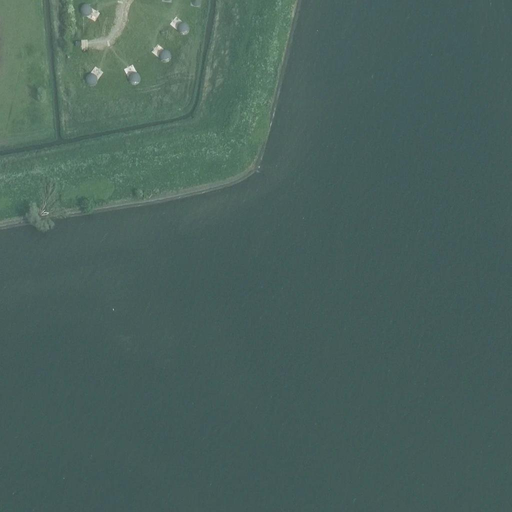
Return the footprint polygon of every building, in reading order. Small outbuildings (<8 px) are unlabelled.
[(88,17),(91,16),(92,13),(92,10),(90,7),(87,6),(84,6),(81,8),(80,11),(81,14),(82,17),(85,18),(88,17)] [(186,37),(188,35),(190,32),(189,29),(187,26),(184,25),(181,25),(179,27),(178,30),(178,33),(180,36),(183,37),(186,37)] [(168,64),(170,62),(171,59),(171,56),(169,54),(166,53),(163,53),(160,55),(159,58),(160,61),(162,63),(165,65),(168,64)] [(137,87),(140,85),(141,82),(140,79),(138,76),(135,75),(132,76),(130,78),(129,80),(129,84),(131,86),(134,87),(137,87)] [(93,88),(96,86),(97,83),(97,80),(95,77),(92,76),(89,77),(86,79),(85,81),(85,85),(87,87),(90,88),(93,88)]
